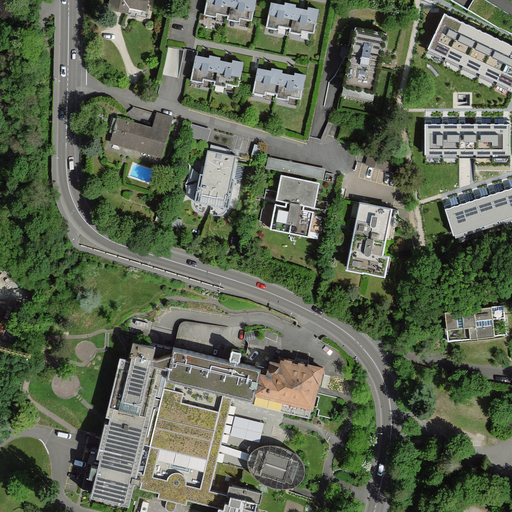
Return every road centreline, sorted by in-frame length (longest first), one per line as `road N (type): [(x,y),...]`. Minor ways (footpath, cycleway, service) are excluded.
road 1 (primary): [(68,83),(68,188),(97,234),(299,304),(366,349),(392,411),(375,511)]
road 2 (residential): [(68,83),(343,157)]
